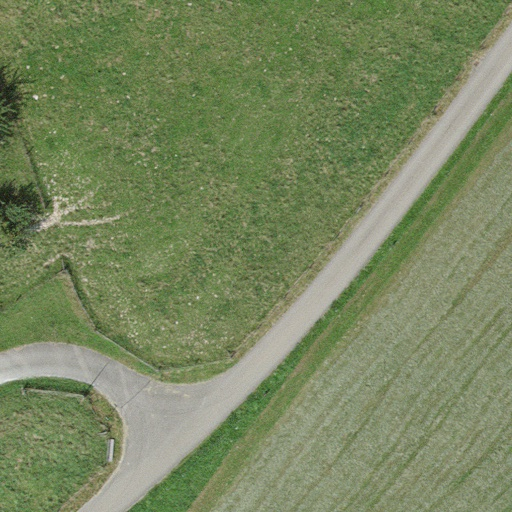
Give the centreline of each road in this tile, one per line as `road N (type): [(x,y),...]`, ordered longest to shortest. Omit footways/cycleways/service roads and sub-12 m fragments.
road 1 (residential): [(511,55),(415,183),(187,441),(105,511)]
road 2 (track): [(187,441),(122,386),(59,360),(0,368)]
